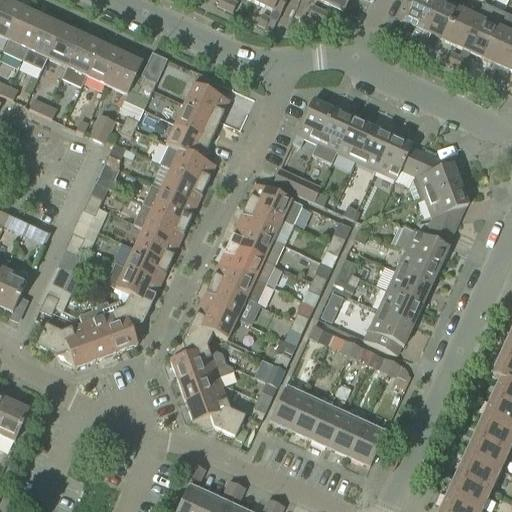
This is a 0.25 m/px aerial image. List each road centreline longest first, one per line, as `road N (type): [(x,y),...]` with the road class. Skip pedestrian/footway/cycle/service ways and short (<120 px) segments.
road 1 (residential): [(511,136),(335,58),(262,68),(106,0)]
road 2 (residential): [(325,511),(60,390),(11,364),(0,343)]
road 3 (residential): [(389,511),(511,240)]
